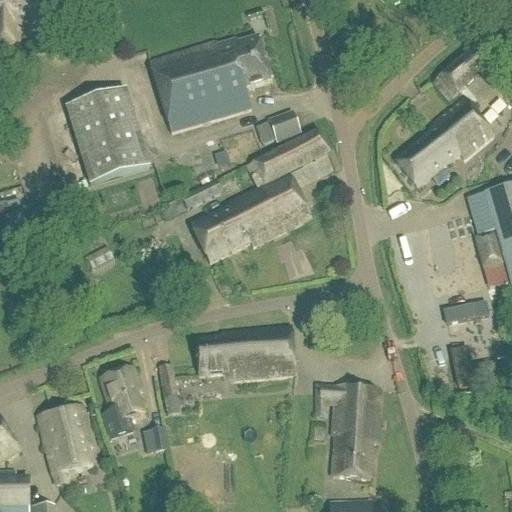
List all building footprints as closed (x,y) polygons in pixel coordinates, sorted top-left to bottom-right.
[(58,0),(0,0),(0,49),(14,46),(15,27),(29,28),(29,33),(47,34),(48,28),(58,28),(58,0)] [(272,86),(259,41),(238,47),(237,44),(216,50),(215,46),(150,66),(172,138),(251,114),(245,94),(272,86)] [(489,71),(475,53),(432,88),(447,106),(489,71)] [(150,173),(126,94),(65,112),(88,191),(150,173)] [(460,158),(463,162),(493,138),(465,103),(435,128),(438,131),(395,166),(417,193),(460,158)] [(301,139),(294,116),(268,124),(275,147),(301,139)] [(329,156),(317,136),(247,171),(259,193),(228,208),(230,211),(191,230),(209,268),(251,248),(253,252),(312,223),(290,178),(329,156)] [(223,198),(217,186),(182,202),(187,214),(223,198)] [(504,268),(511,293),(511,189),(484,198),(494,234),(504,268)] [(504,268),(494,234),(473,240),(482,274),(504,268)] [(296,379),(291,331),(223,337),(223,342),(196,344),(199,382),(230,379),(231,384),(296,379)] [(177,399),(172,370),(159,372),(164,401),(167,420),(180,417),(177,399)] [(141,398),(133,372),(100,383),(111,416),(101,419),(109,444),(135,435),(131,423),(144,419),(138,399),(141,398)] [(381,394),(317,389),(317,421),(326,422),(326,409),(334,410),(332,441),(335,441),(332,482),(370,484),(372,449),(378,449),(381,394)] [(93,452),(83,410),(38,421),(52,481),(55,481),(57,490),(68,487),(66,478),(92,472),(88,453),(93,452)] [(0,466),(20,455),(0,421),(0,466)] [(168,454),(164,433),(150,436),(154,457),(168,454)] [(16,483),(16,474),(0,474),(0,511),(29,511),(29,483),(16,483)]
